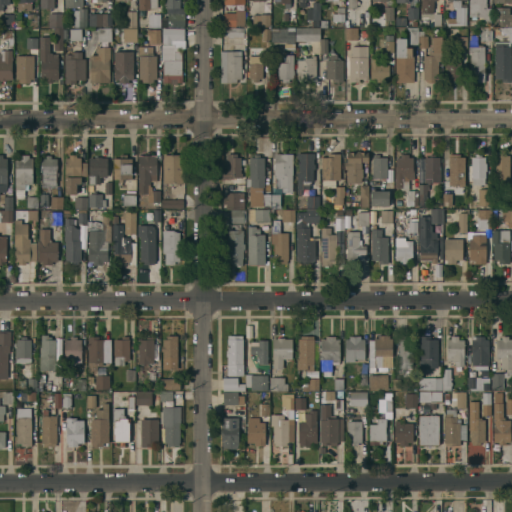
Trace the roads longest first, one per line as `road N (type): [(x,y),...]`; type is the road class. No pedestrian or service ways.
road 1 (residential): [(511,297),(0,302)]
road 2 (residential): [(205,0),(202,511)]
road 3 (residential): [(511,482),(0,482)]
road 4 (residential): [(511,117),(0,117)]
